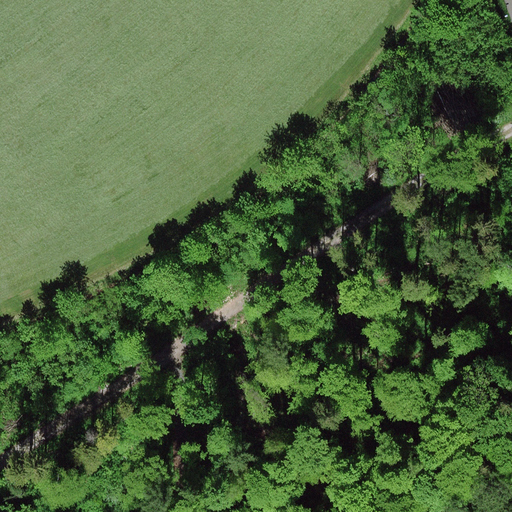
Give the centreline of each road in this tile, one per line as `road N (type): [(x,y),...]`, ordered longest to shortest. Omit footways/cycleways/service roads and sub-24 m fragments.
road 1 (track): [(0,471),(405,192),(511,131)]
road 2 (track): [(207,325),(207,511)]
